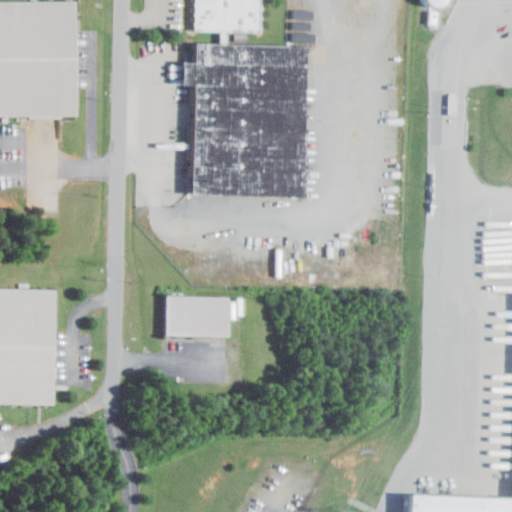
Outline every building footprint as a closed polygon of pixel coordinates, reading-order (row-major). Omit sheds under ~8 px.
[(0,0),(0,115),(72,115),(71,0),(0,0)] [(192,0),(192,28),(255,30),(255,0),(192,0)] [(420,0),(434,11),(442,0),(420,0)] [(192,40),(188,192),(297,195),(301,43),(192,40)] [(0,288),(52,290),(48,405),(0,403),(0,288)] [(165,294),(227,296),(226,336),(164,334),(165,294)] [(511,511),(398,511),(399,492),(511,495),(511,511)]
